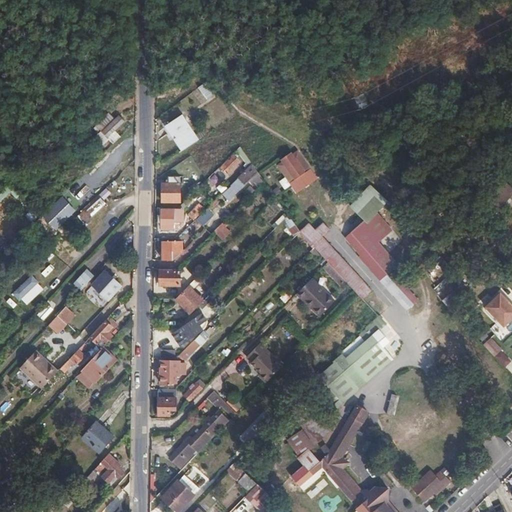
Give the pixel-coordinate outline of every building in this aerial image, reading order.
[(115,3),(117,1),(116,0),(109,0),(112,3),(98,13),(109,29),(126,17),(115,3)] [(372,62),(374,58),(376,54),(367,49),(364,57),(372,62)] [(207,82),(199,87),(208,101),(216,96),(207,82)] [(101,127),(111,116),(109,114),(98,123),(101,127)] [(99,131),(93,137),(101,146),(108,139),(107,138),(124,121),(118,115),(114,119),(103,130),(100,132),(99,131)] [(114,119),(111,116),(101,127),(103,130),(114,119)] [(183,151),(197,142),(180,116),(166,125),(183,151)] [(101,146),(93,137),(90,140),(99,149),(101,146)] [(227,143),(197,163),(206,177),(214,172),(213,169),(218,166),(216,163),(233,152),(227,143)] [(253,163),(241,147),(236,152),(248,167),(253,163)] [(290,154),(282,160),(284,162),(279,166),(297,191),(316,178),(296,152),(292,156),(290,154)] [(235,168),(229,161),(221,169),(228,176),(235,168)] [(264,180),(253,163),(248,167),(231,185),(234,190),(240,185),(242,188),(255,179),(256,180),(253,182),(257,187),(264,180)] [(511,193),(511,189),(503,181),(493,191),(503,203),(511,193)] [(179,183),(167,183),(161,183),(161,202),(178,202),(179,183)] [(378,212),(387,202),(371,186),(351,207),(364,221),(345,237),(360,255),(359,256),(397,301),(402,299),(409,307),(411,305),(351,240),(359,232),(378,212)] [(493,191),(480,205),(490,217),(503,203),(493,191)] [(56,229),(76,211),(62,197),(43,215),(56,229)] [(511,212),(503,203),(490,217),(502,229),(511,219),(511,212)] [(201,212),(195,207),(188,215),(193,220),(201,212)] [(217,217),(208,207),(197,219),(206,228),(217,217)] [(173,228),(173,209),(161,209),(161,228),(173,228)] [(378,212),(359,232),(371,245),(369,248),(391,270),(397,265),(377,241),(390,230),(376,214),(378,212)] [(300,230),(288,214),(283,219),(294,236),(300,230)] [(445,214),(444,215),(451,224),(453,222),(445,214)] [(444,215),(432,227),(440,235),(451,224),(444,215)] [(229,224),(224,219),(214,229),(224,239),(231,232),(226,227),(229,224)] [(300,231),(312,248),(315,245),(328,261),(337,271),(344,279),(362,298),(371,291),(322,236),(329,229),(324,223),(315,230),(309,223),(300,231)] [(440,235),(432,227),(430,230),(437,238),(440,235)] [(359,232),(351,240),(411,305),(416,300),(390,271),(391,270),(369,248),(371,245),(359,232)] [(190,237),(186,234),(181,239),(185,242),(190,237)] [(184,252),(184,242),(164,241),(164,260),(172,260),(172,255),(176,256),(177,251),(184,252)] [(180,270),(160,269),(160,285),(180,285),(180,270)] [(91,276),(84,270),(72,283),(79,289),(91,276)] [(344,279),(337,271),(333,276),(340,284),(344,279)] [(118,286),(103,272),(91,286),(105,300),(118,286)] [(33,275),(14,292),(26,306),(46,289),(33,275)] [(312,278),(299,291),(305,296),(304,297),(314,308),(313,309),(320,317),(335,301),(312,278)] [(434,292),(448,303),(458,290),(445,279),(434,292)] [(204,300),(188,285),(176,297),(175,299),(190,314),(199,305),(204,300)] [(511,304),(500,292),(484,308),(504,328),(511,319),(511,304)] [(204,300),(199,305),(202,308),(211,299),(207,296),(204,300)] [(314,308),(304,297),(302,299),(313,309),(314,308)] [(53,309),(47,304),(38,314),(44,319),(53,309)] [(69,314),(64,309),(56,317),(62,322),(69,314)] [(171,334),(180,346),(204,327),(206,325),(207,320),(201,313),(171,334)] [(377,314),(352,340),(354,342),(358,347),(322,379),(330,388),(323,395),(334,407),(341,400),(331,389),(381,344),(386,340),(377,329),(385,323),(377,314)] [(62,322),(56,317),(49,324),(55,329),(62,322)] [(101,349),(103,347),(113,336),(108,331),(111,326),(105,319),(88,337),(101,349)] [(493,338),(484,345),(494,357),(503,350),(493,338)] [(199,344),(194,340),(180,354),(183,358),(186,355),(188,357),(199,344)] [(246,357),(252,362),(261,371),(259,374),(266,381),(283,364),(266,348),(268,346),(262,340),(246,357)] [(352,340),(319,375),(322,379),(358,347),(354,342),(352,340)] [(85,346),(82,344),(76,350),(79,353),(85,346)] [(331,389),(341,400),(374,372),(367,364),(377,355),(384,348),(381,344),(331,389)] [(94,382),(116,359),(103,347),(101,349),(81,369),(94,382)] [(377,355),(384,363),(391,356),(384,348),(377,355)] [(79,353),(76,350),(67,359),(72,364),(75,366),(83,357),(79,353)] [(163,350),(162,358),(174,358),(174,351),(163,350)] [(511,359),(503,350),(496,357),(506,368),(511,362),(511,359)] [(18,369),(40,389),(55,372),(34,352),(18,369)] [(367,364),(374,372),(384,363),(377,355),(367,364)] [(72,364),(67,359),(60,367),(64,371),(72,364)] [(161,389),(174,389),(175,389),(175,375),(178,375),(179,362),(161,361),(161,389)] [(64,371),(60,367),(57,370),(65,377),(67,374),(64,371)] [(88,388),(94,382),(81,369),(76,376),(88,388)] [(200,389),(197,386),(186,398),(189,401),(200,389)] [(161,389),(158,389),(158,414),(170,414),(170,409),(174,409),(175,389),(174,389),(161,389)] [(216,389),(209,396),(220,406),(221,405),(227,399),(216,389)] [(387,415),(392,394),(385,392),(380,412),(387,415)] [(396,396),(395,395),(392,394),(387,415),(392,416),(396,396)] [(239,410),(227,399),(221,405),(233,416),(239,410)] [(323,465),(355,501),(364,493),(345,469),(346,467),(344,460),(341,459),(368,413),(357,406),(347,423),(332,449),(331,450),(329,453),(327,455),(319,460),(321,466),(323,465)] [(212,418),(214,421),(222,413),(219,411),(212,418)] [(296,411),(283,423),(292,433),(305,420),(296,411)] [(193,453),(195,455),(221,428),(229,420),(222,413),(214,421),(212,418),(209,416),(201,424),(204,427),(192,440),(190,437),(169,458),(179,467),(193,453)] [(243,439),(250,447),(273,423),(265,416),(243,439)] [(111,436),(95,421),(81,437),(98,451),(111,436)] [(329,453),(331,450),(325,444),(321,447),(327,455),(329,453)] [(314,474),(321,466),(319,460),(309,449),(301,455),(303,459),(302,461),(314,474)] [(196,461),(202,466),(212,455),(206,450),(196,461)] [(117,479),(124,472),(118,467),(120,464),(107,453),(92,469),(96,473),(97,471),(100,474),(105,468),(108,471),(101,477),(108,483),(114,476),(117,479)] [(226,468),(239,480),(246,471),(236,462),(234,460),(226,468)] [(193,467),(186,476),(205,489),(211,480),(193,467)] [(444,481),(447,483),(451,479),(440,467),(435,473),(431,468),(412,486),(418,492),(420,490),(428,498),(435,490),(444,481)] [(86,482),(96,473),(92,469),(83,478),(83,479),(86,482)] [(239,480),(250,490),(257,482),(246,471),(239,480)] [(184,475),(178,481),(193,495),(199,488),(184,475)] [(77,485),(79,487),(80,488),(86,482),(83,479),(77,485)] [(193,495),(178,481),(163,497),(177,511),(193,495)] [(438,493),(447,483),(444,481),(435,490),(438,493)] [(71,490),(74,492),(79,487),(77,485),(76,484),(71,490)] [(0,493),(0,511),(3,511),(18,496),(8,485),(0,493)] [(364,493),(355,501),(358,505),(356,506),(361,511),(393,511),(384,503),(388,500),(389,488),(386,486),(375,485),(369,492),(364,493)] [(420,490),(418,492),(425,500),(428,498),(420,490)] [(256,508),(260,511),(273,511),(281,504),(270,494),(256,508)]
